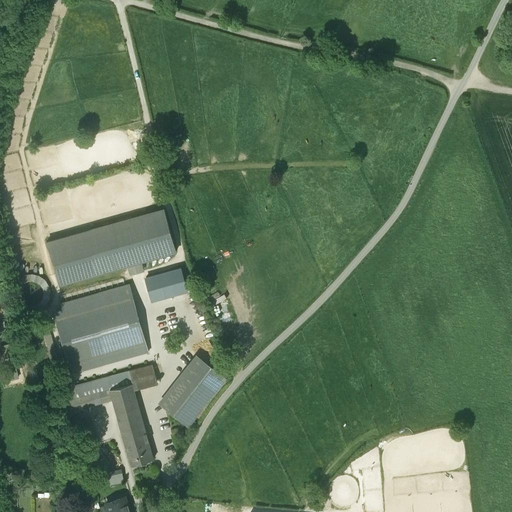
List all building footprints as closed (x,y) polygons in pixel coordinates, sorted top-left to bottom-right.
[(163,209),(47,242),(59,284),(175,251),(163,209)] [(180,268),(146,278),(152,301),(187,291),(180,268)] [(97,290),(125,281),(123,277),(96,286),(97,290)] [(133,298),(54,321),(69,374),(148,351),(145,340),(133,298)] [(197,355),(160,402),(188,425),(225,377),(197,355)] [(152,364),(129,370),(133,383),(134,390),(158,383),(152,364)] [(112,394),(110,389),(133,383),(129,370),(70,386),(75,404),(112,394)] [(133,383),(110,389),(112,394),(116,412),(139,406),(134,390),(133,383)] [(139,406),(116,412),(126,447),(149,441),(139,406)] [(92,416),(81,417),(81,426),(87,426),(88,434),(93,434),(92,416)] [(181,426),(171,429),(172,434),(183,431),(181,426)] [(149,441),(126,447),(131,465),(153,459),(149,441)] [(92,460),(98,486),(124,480),(121,469),(107,472),(104,458),(92,460)] [(129,511),(124,497),(104,502),(106,509),(102,511),(129,511)]
